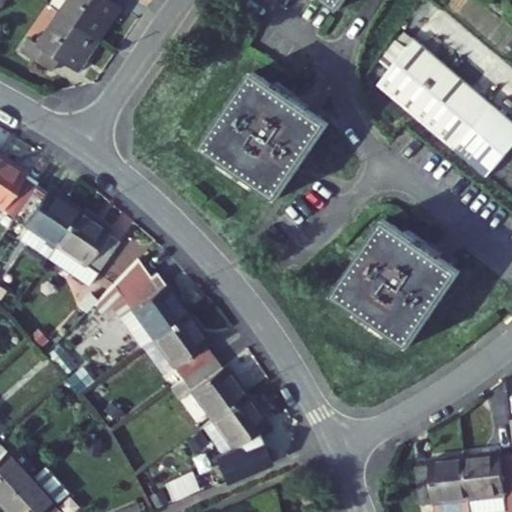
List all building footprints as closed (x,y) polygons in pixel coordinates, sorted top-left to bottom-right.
[(45,0),(51,4),(92,30),(111,0),(110,0),(45,0)] [(320,0),(339,12),(346,0),(320,0)] [(511,107),(511,57),(445,0),(435,0),(375,70),(453,135),(490,89),(511,107)] [(31,38),(18,30),(10,43),(45,65),(53,52),(71,64),(92,30),(51,4),(31,38)] [(307,103),(240,62),(195,140),(270,184),(315,108),(307,103)] [(511,107),(490,89),(453,135),(490,163),(511,134),(511,107)] [(13,164),(18,156),(0,144),(0,196),(7,201),(26,172),(13,164)] [(46,174),(41,181),(26,172),(7,201),(24,212),(13,226),(39,243),(49,226),(73,191),(46,174)] [(94,214),(98,207),(73,191),(49,226),(90,256),(110,224),(94,214)] [(413,330),(461,252),(453,246),(380,201),(333,280),(413,330)] [(143,261),(102,292),(135,333),(151,321),(183,297),(159,267),(152,273),(143,261)] [(195,327),(202,322),(183,297),(151,321),(181,359),(205,341),(195,327)] [(220,345),(212,350),(205,341),(181,359),(211,399),(242,375),(220,345)] [(256,406),(262,401),(242,375),(211,399),(200,407),(222,435),(232,428),(241,437),(266,418),(256,406)] [(0,491),(2,493),(30,466),(0,434),(0,491)] [(511,454),(509,454),(508,447),(475,450),(481,496),(482,510),(511,507),(511,454)] [(444,460),(431,461),(435,500),(448,499),(449,511),(466,511),(482,510),(481,496),(475,450),(443,453),(444,460)] [(19,511),(54,511),(65,502),(30,466),(2,493),(19,511)]
